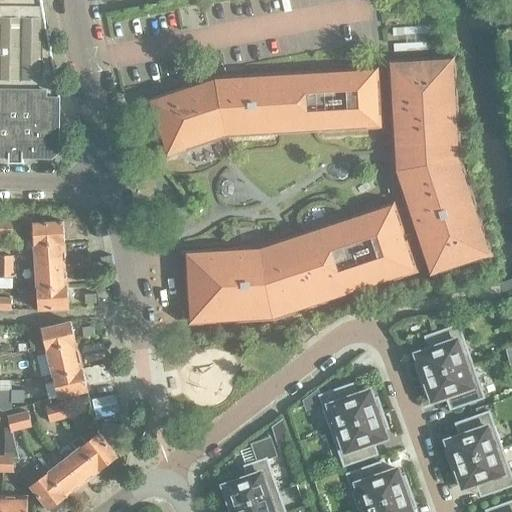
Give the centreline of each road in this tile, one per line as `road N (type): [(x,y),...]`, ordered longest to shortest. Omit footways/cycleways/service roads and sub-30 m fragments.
road 1 (residential): [(444,511),(372,328),(346,333),(168,470)]
road 2 (unclassified): [(108,176),(76,0)]
road 3 (unclassified): [(143,339),(108,176)]
